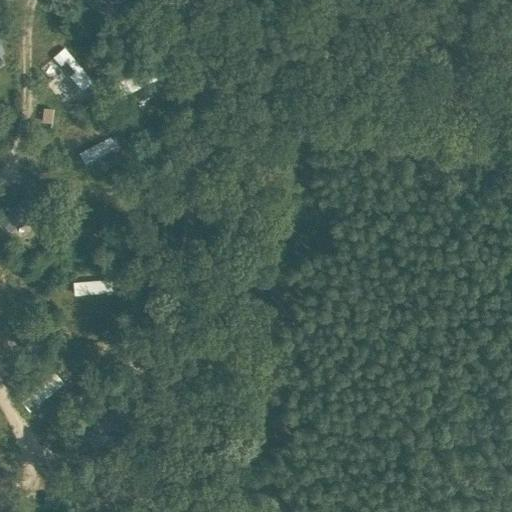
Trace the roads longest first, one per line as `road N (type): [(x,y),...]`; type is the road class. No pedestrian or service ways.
road 1 (track): [(163,0),(189,35),(203,83),(155,511)]
road 2 (track): [(0,185),(27,110),(32,0)]
road 3 (track): [(0,508),(29,479),(31,459),(0,389)]
